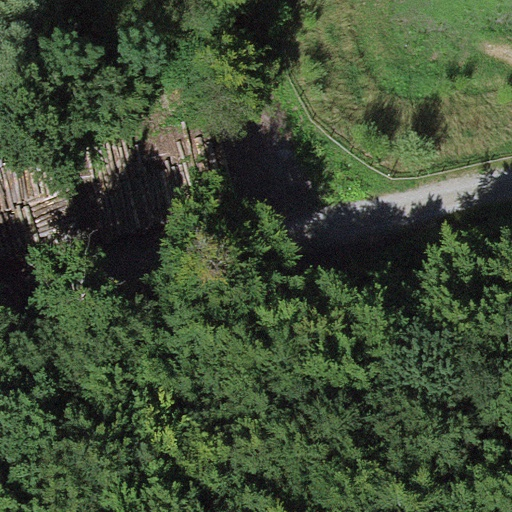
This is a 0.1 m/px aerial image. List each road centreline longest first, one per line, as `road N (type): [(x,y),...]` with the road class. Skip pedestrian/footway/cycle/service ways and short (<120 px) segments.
road 1 (track): [(0,293),(313,225)]
road 2 (track): [(313,225),(511,183)]
